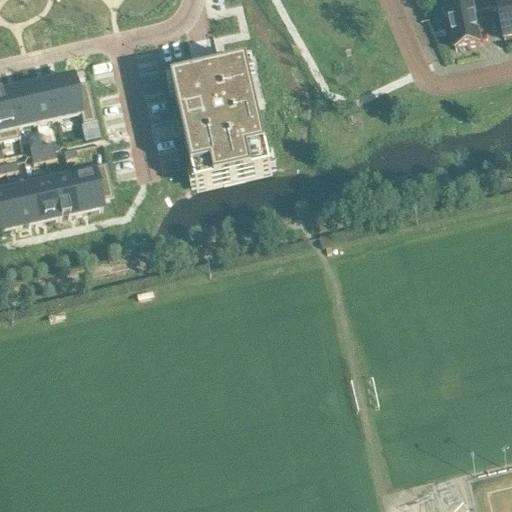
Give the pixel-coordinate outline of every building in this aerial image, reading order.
[(449,21),(456,53),(481,47),(474,16),(486,13),(483,0),(469,0),(470,1),(446,6),(446,8),(442,9),(447,22),(449,21)] [(511,0),(483,0),(486,13),(497,11),(504,43),(511,40),(511,0)] [(248,70),(173,87),(180,120),(175,121),(179,139),(185,138),(197,192),(272,175),(248,70)] [(72,81),(48,86),(56,123),(80,118),(82,128),(95,125),(87,86),(74,89),(72,81)] [(48,86),(28,91),(36,128),(56,123),(48,86)] [(28,91),(9,95),(17,132),(36,128),(28,91)] [(9,95),(0,97),(0,146),(19,142),(17,132),(9,95)] [(53,147),(41,149),(43,157),(54,154),(53,147)] [(41,149),(29,152),(31,160),(43,157),(41,149)] [(12,152),(0,155),(2,163),(14,160),(12,152)] [(75,153),(64,156),(65,164),(77,161),(75,153)] [(54,154),(43,157),(45,165),(56,162),(54,154)] [(43,157),(31,160),(33,167),(45,165),(43,157)] [(15,167),(4,170),(6,178),(17,175),(15,167)] [(105,169),(67,177),(68,182),(77,219),(102,213),(100,205),(113,202),(105,169)] [(48,176),(27,181),(28,186),(37,228),(58,223),(50,186),(48,176)] [(68,182),(50,186),(58,223),(77,219),(68,182)] [(28,186),(8,190),(18,232),(37,228),(28,186)] [(8,190),(0,192),(0,236),(18,232),(8,190)]
